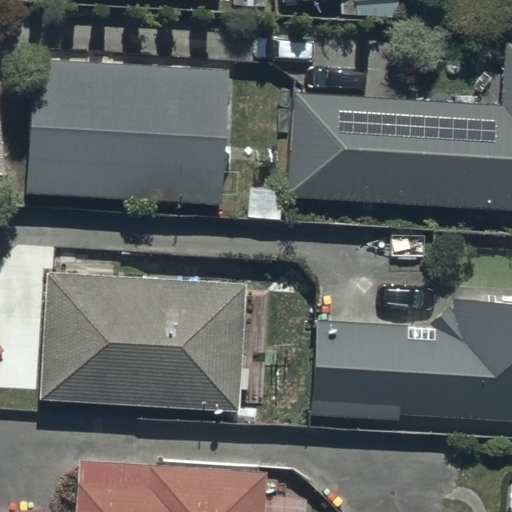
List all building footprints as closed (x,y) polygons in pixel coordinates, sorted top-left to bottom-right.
[(347,0),(349,11),(397,7),(396,0),(347,0)] [(288,86),(283,189),(511,200),(511,38),(503,38),(500,96),(288,86)] [(22,49),(19,181),(216,192),(224,61),(22,49)] [(42,261),(35,387),(232,400),(241,275),(42,261)] [(452,313),(308,310),(304,403),(511,412),(511,285),(454,283),(452,313)] [(78,461),(75,511),(264,511),(267,474),(78,461)]
